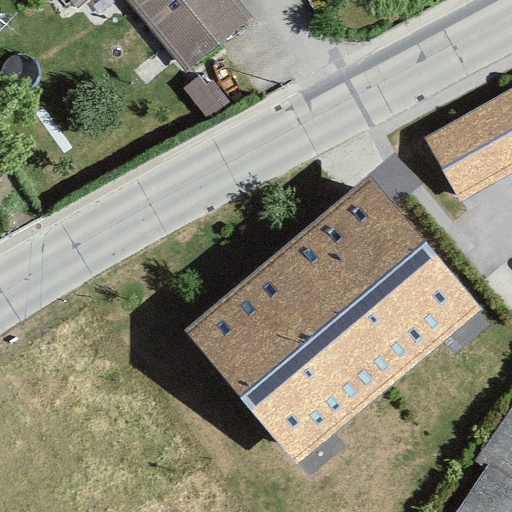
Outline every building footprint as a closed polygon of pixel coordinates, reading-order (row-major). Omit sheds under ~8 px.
[(96,0),(75,0),(85,10),(96,0)] [(236,0),(127,0),(188,81),(259,29),(236,0)] [(511,96),(433,141),(464,195),(511,167),(511,96)] [(473,307),(369,186),(198,332),(301,453),(473,307)] [(493,466),(462,511),(511,511),(511,417),(484,460),(493,466)]
